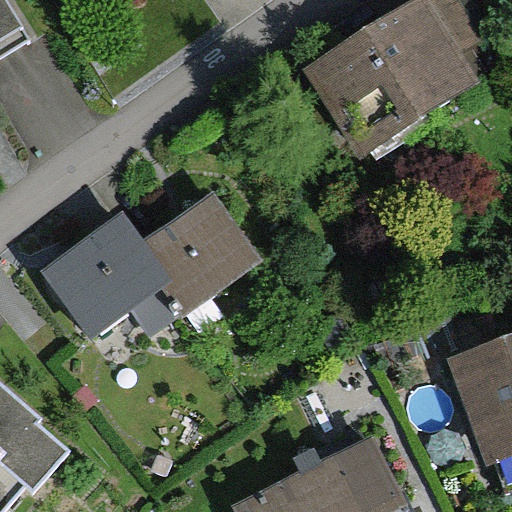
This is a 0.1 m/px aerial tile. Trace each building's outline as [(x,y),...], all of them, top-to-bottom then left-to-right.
[(0,0),(0,75),(41,50),(9,0),(0,0)] [(500,53),(466,0),(449,0),(314,85),(373,178),(489,105),(468,73),(500,53)] [(216,202),(143,254),(163,282),(183,310),(256,258),(216,202)] [(163,282),(143,254),(122,224),(48,276),(90,334),(163,282)] [(493,457),(511,450),(511,345),(461,363),(493,457)] [(69,446),(0,389),(0,511),(23,484),(31,491),(69,446)] [(399,511),(399,510),(406,506),(374,442),(233,511),(232,511),(399,511)]
